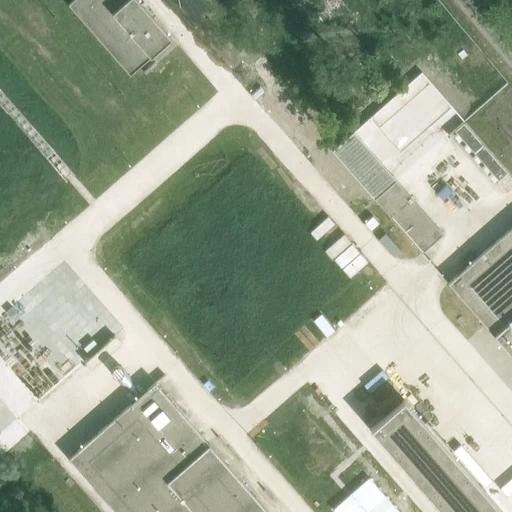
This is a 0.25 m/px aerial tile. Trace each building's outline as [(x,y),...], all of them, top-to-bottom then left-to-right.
[(74,0),(68,5),(130,76),(172,40),(137,0),(74,0)] [(74,174),(0,89),(0,106),(5,112),(0,116),(0,126),(5,123),(27,148),(16,158),(11,153),(0,162),(0,193),(26,171),(21,164),(38,149),(66,182),(68,180),(74,174)] [(374,199),(422,253),(443,234),(396,180),(374,199)] [(511,227),(448,283),(511,356),(511,227)] [(268,511),(155,383),(77,451),(130,511),(268,511)] [(503,511),(429,429),(404,400),(371,429),(441,511),(503,511)] [(399,511),(370,477),(334,509),(336,511),(399,511)]
